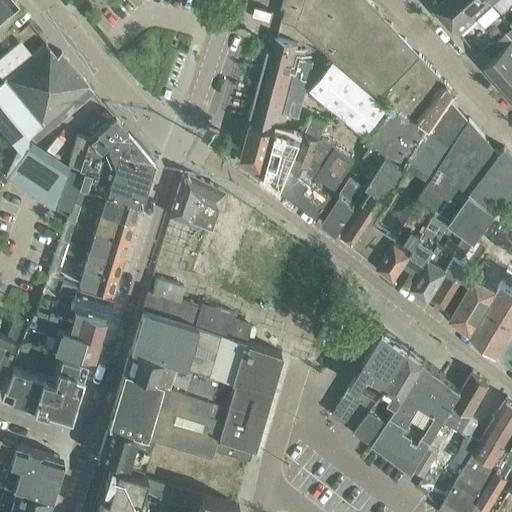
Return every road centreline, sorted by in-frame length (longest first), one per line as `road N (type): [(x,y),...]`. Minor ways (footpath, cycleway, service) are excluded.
road 1 (residential): [(182,141),(511,382)]
road 2 (residential): [(182,141),(83,442)]
road 3 (residential): [(49,0),(156,128),(182,141)]
road 4 (residential): [(511,132),(396,4)]
road 5 (tertiary): [(182,141),(229,0)]
